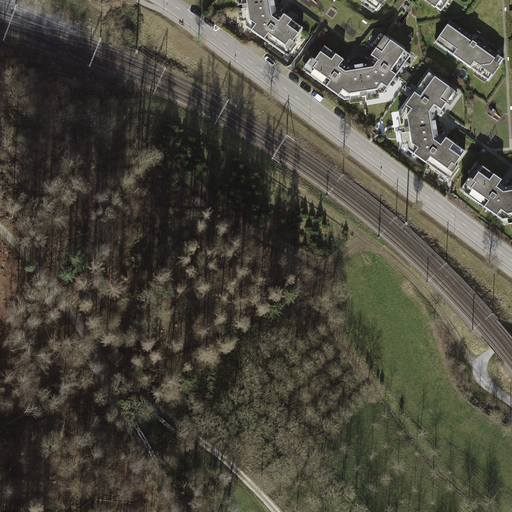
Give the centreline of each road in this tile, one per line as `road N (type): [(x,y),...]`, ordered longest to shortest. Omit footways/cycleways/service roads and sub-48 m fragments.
road 1 (tertiary): [(511,260),(166,0)]
road 2 (track): [(104,363),(119,367),(276,511)]
road 3 (track): [(0,227),(28,252),(104,363)]
road 4 (track): [(181,511),(108,389),(104,363)]
